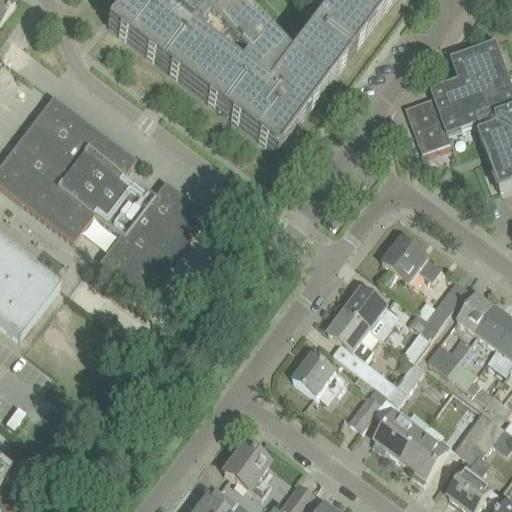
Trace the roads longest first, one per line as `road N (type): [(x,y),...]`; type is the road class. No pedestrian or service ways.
road 1 (residential): [(47,0),(79,73),(332,265)]
road 2 (residential): [(391,511),(233,396)]
road 3 (residential): [(233,396),(332,265)]
road 4 (residential): [(145,511),(233,396)]
road 5 (residential): [(511,272),(420,204),(393,196)]
